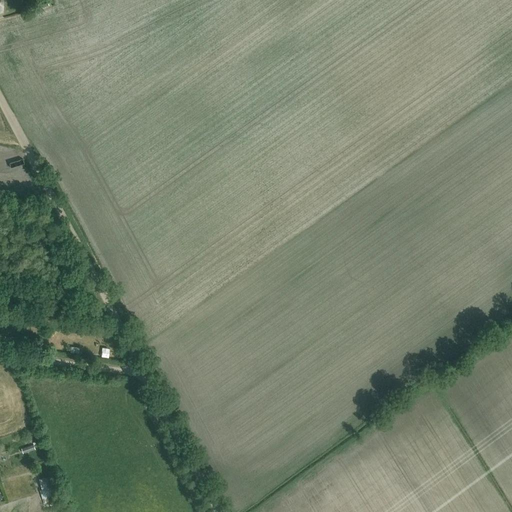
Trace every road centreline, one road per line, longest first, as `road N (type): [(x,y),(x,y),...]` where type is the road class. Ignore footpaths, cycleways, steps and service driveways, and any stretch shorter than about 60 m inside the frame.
road 1 (unclassified): [(0,97),(142,372)]
road 2 (unclassified): [(142,372),(218,511)]
road 3 (unclassified): [(142,372),(0,352)]
